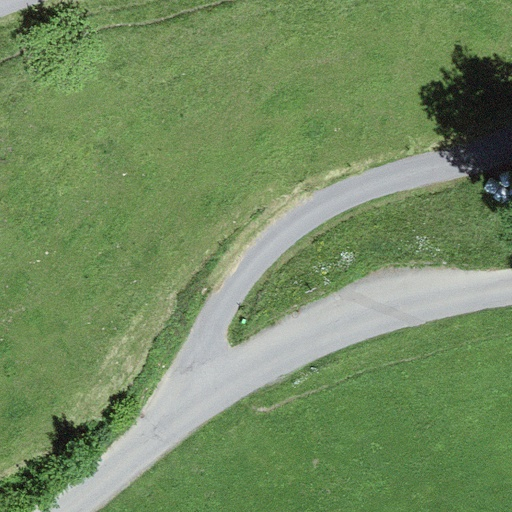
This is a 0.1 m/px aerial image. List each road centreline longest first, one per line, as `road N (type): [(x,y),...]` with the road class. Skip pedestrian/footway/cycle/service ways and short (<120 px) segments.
road 1 (unclassified): [(159,438),(219,313),(297,219),(369,184),(511,149)]
road 2 (unclassified): [(511,287),(393,305),(326,327),(251,366),(159,438)]
